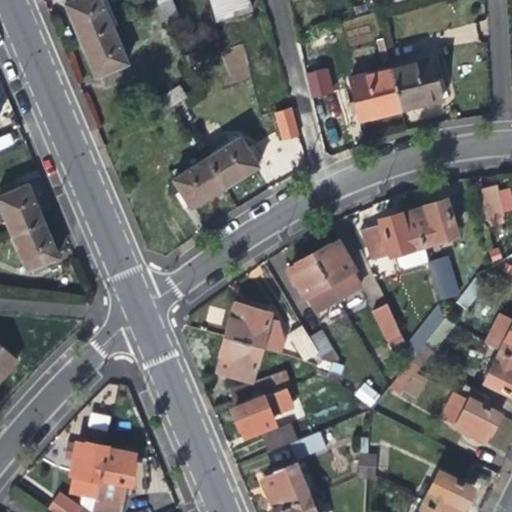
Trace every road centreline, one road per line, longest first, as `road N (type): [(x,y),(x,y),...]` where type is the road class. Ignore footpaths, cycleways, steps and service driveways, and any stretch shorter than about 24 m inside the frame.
road 1 (residential): [(134,317),(230,248),(322,197),(409,161),(511,145)]
road 2 (residential): [(134,317),(7,0)]
road 3 (residential): [(216,511),(134,317)]
road 4 (residential): [(0,457),(134,317)]
